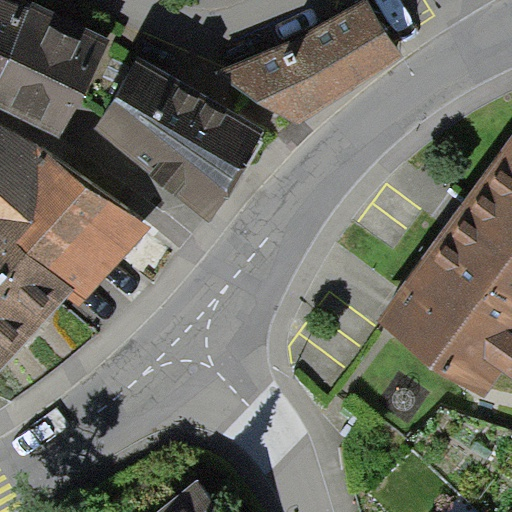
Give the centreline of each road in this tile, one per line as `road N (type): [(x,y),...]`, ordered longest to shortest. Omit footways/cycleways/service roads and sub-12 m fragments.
road 1 (residential): [(183,336),(346,147),(506,36)]
road 2 (residential): [(0,476),(183,336)]
road 3 (residential): [(183,336),(269,422),(306,511)]
road 4 (residential): [(282,0),(221,27),(148,0)]
